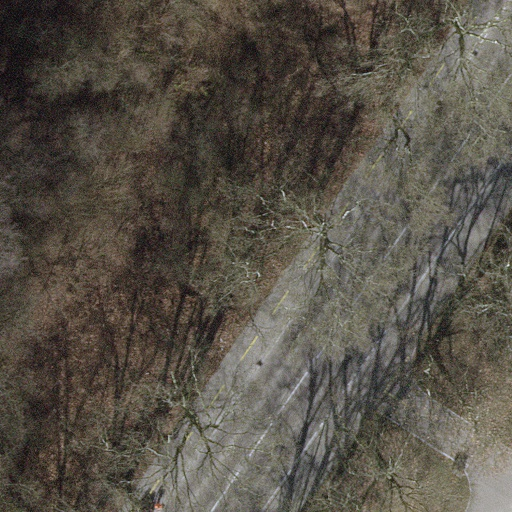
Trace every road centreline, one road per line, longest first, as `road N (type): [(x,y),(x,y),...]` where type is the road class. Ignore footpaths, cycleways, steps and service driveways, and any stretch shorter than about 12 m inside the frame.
road 1 (primary): [(511,80),(321,356)]
road 2 (primary): [(215,511),(321,356)]
